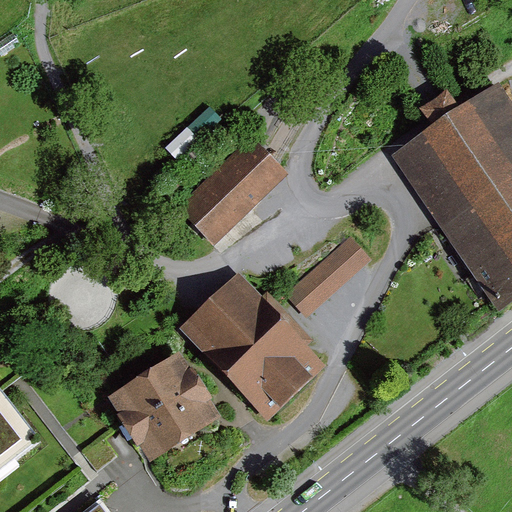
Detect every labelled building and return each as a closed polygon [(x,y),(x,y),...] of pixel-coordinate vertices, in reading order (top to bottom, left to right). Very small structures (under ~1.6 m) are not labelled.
[(433,224),(496,315),(511,303),(511,102),(499,83),(388,158),(433,224)] [(288,176),(252,138),(176,209),(212,248),(288,176)] [(351,235),(287,296),(308,318),(372,257),(351,235)] [(243,273),(179,330),(265,425),(329,367),(243,273)] [(178,357),(101,401),(140,468),(217,424),(178,357)] [(0,386),(0,511),(22,511),(87,466),(95,476),(118,459),(62,381),(18,412),(0,386)]
